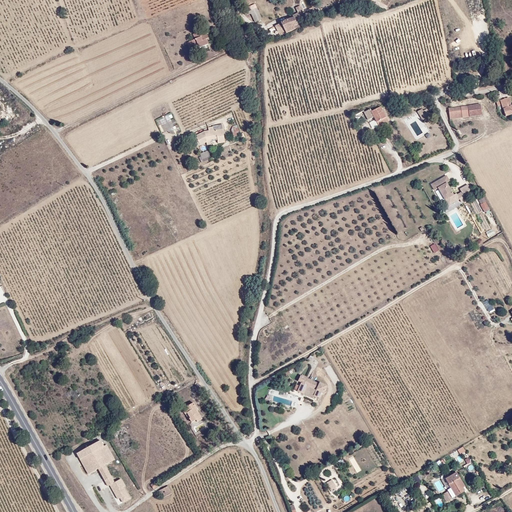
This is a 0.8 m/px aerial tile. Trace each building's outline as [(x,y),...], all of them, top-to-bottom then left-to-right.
[(294,19),(276,26),(280,36),(299,28),(296,22),(306,17),(302,6),(296,8),(298,14),(293,16),(294,19)] [(257,22),(264,19),(259,8),(251,11),(257,22)] [(273,37),(279,35),(274,26),(269,29),(273,37)] [(215,40),(223,36),(221,32),(213,37),(215,40)] [(209,46),(207,42),(209,41),(206,37),(201,40),(198,34),(190,38),(193,43),(186,47),(191,55),(197,53),(194,48),(198,46),(201,50),(209,46)] [(511,106),(510,107),(507,99),(495,104),(498,111),(502,110),(505,116),(511,114),(511,106)] [(479,111),(476,101),(445,108),(447,117),(458,116),(479,111)] [(386,118),(380,108),(373,112),(371,109),(365,113),(368,120),(374,117),(380,126),(390,120),(388,117),(386,118)] [(428,117),(422,108),(416,112),(422,120),(428,117)] [(172,129),(167,118),(157,122),(162,134),(172,129)] [(213,127),(208,128),(209,131),(205,132),(196,136),(200,145),(207,142),(207,145),(211,144),(210,138),(217,137),(218,143),(225,142),(223,129),(222,124),(213,126),(213,127)] [(238,136),(235,127),(231,128),(230,132),(232,138),(238,136)] [(200,145),(196,136),(191,139),(196,148),(200,145)] [(207,160),(204,153),(197,157),(200,163),(207,160)] [(450,181),(447,176),(431,184),(434,190),(435,190),(438,188),(444,199),(444,200),(445,200),(448,206),(460,200),(461,203),(466,200),(461,192),(457,195),(456,193),(453,195),(446,183),(450,181)] [(461,192),(466,200),(474,196),(468,186),(460,190),(461,192)] [(441,201),(444,199),(438,188),(435,190),(441,201)] [(485,203),(480,195),(475,198),(480,206),(485,203)] [(489,312),(494,309),(488,300),(483,303),(489,312)] [(253,365),(257,372),(300,346),(286,323),(257,341),(260,347),(254,351),(260,361),(253,365)] [(324,385),(317,381),(316,382),(297,374),(295,381),(298,382),(293,391),(299,394),(303,386),(312,390),(310,396),(317,398),(319,393),(321,394),(324,385)] [(310,396),(312,390),(303,386),(299,394),(309,398),(310,396)] [(201,419),(196,409),(197,407),(194,402),(182,409),(191,423),(194,421),(195,422),(201,419)] [(104,465),(115,460),(107,445),(104,447),(100,440),(77,453),(88,474),(98,469),(104,465)] [(376,465),(382,462),(371,445),(365,448),(376,465)] [(107,470),(101,473),(105,481),(107,480),(110,485),(118,499),(120,498),(122,497),(124,502),(130,499),(123,487),(125,486),(121,479),(114,482),(107,470)] [(466,490),(456,473),(441,481),(445,489),(442,491),(447,501),(466,490)] [(413,479),(416,483),(423,479),(420,474),(413,479)] [(336,486),(332,479),(326,483),(330,490),(331,490),(336,486)] [(172,494),(169,487),(159,491),(162,498),(172,494)]
